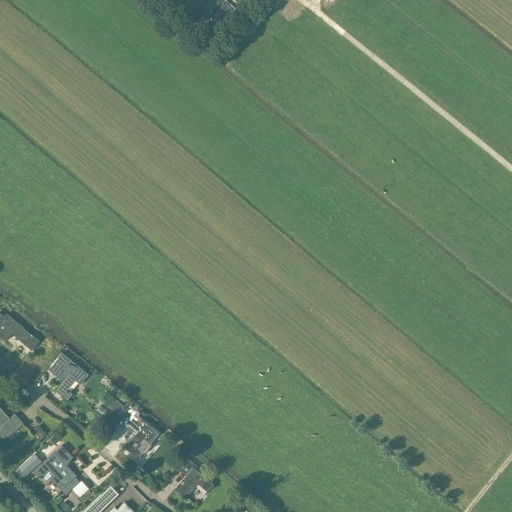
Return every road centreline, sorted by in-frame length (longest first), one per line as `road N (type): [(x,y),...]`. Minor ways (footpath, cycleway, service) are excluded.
road 1 (track): [(511,171),(309,6),(314,0)]
road 2 (residential): [(172,511),(0,363)]
